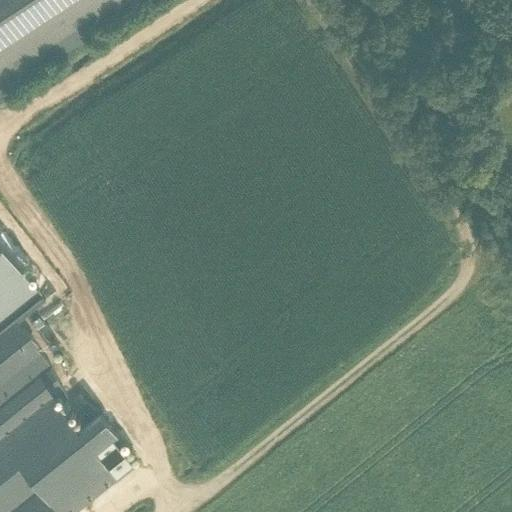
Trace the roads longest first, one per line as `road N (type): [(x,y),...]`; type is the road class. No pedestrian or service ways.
road 1 (track): [(182,511),(466,278),(471,240),(312,0)]
road 2 (unclassified): [(0,133),(196,0)]
road 3 (track): [(375,0),(426,19),(467,8),(511,36)]
